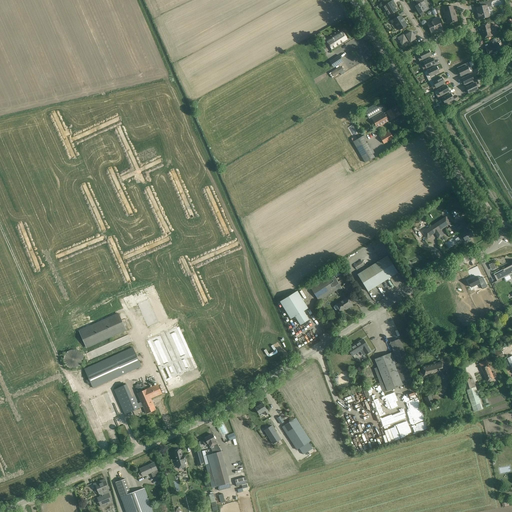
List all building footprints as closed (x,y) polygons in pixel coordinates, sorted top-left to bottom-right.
[(395,4),(393,0),(382,7),(386,13),(388,11),(390,15),(397,11),(393,5),(395,4)] [(428,9),(422,0),(414,0),(417,5),(415,6),(419,14),(423,11),(428,9)] [(488,9),(487,7),(491,6),(491,5),(491,4),(491,3),(492,2),(492,1),(493,1),(497,0),(496,0),(490,0),(479,3),(480,7),(476,8),(477,12),(476,12),(478,20),(486,18),(487,19),(489,18),(489,17),(489,16),(490,16),(489,9),(488,9)] [(454,13),(452,6),(443,8),(445,14),(445,13),(446,13),(449,23),(457,21),(455,13),(454,13)] [(407,26),(400,15),(391,21),(393,25),(395,24),(399,30),(407,26)] [(442,28),(437,18),(434,20),(434,21),(427,24),(431,33),(439,30),(439,29),(441,27),(442,28)] [(490,28),(489,23),(480,25),(482,33),(481,33),(482,38),(492,36),(491,32),(495,31),(498,26),(493,23),(491,27),(490,28)] [(347,39),(342,32),(327,42),(332,49),(347,39)] [(416,39),(411,32),(406,35),(406,36),(404,37),(403,35),(398,38),(401,44),(404,43),(405,43),(408,42),(407,41),(409,40),(410,42),(416,39)] [(325,39),(322,34),(317,38),(320,42),(325,39)] [(496,43),(494,39),(488,42),(490,46),(485,48),(489,57),(501,51),(497,43),(496,43)] [(420,64),(423,62),(426,61),(425,58),(431,55),(428,49),(419,54),(421,57),(418,59),(420,64)] [(343,61),(339,55),(330,62),(333,68),(343,61)] [(432,58),(426,61),(423,62),(424,66),(422,67),(424,72),(427,71),(430,70),(430,69),(429,67),(435,64),(432,58)] [(458,70),(461,76),(472,71),(469,62),(463,65),(464,67),(458,70)] [(330,73),(333,78),(345,70),(341,65),(330,73)] [(430,70),(427,71),(429,75),(426,76),(428,81),(434,78),(433,75),(439,72),(436,67),(430,69),(430,70)] [(472,71),(461,76),(467,73),(468,76),(462,79),(464,85),(474,80),(472,77),(475,76),(474,74),(479,72),(477,68),(472,71)] [(434,92),(437,90),(440,89),(438,86),(444,83),(441,77),(432,82),(434,86),(432,87),(434,92)] [(476,79),(474,80),(471,82),(472,84),(466,87),(468,93),(478,89),(476,85),(479,84),(476,79)] [(439,100),(442,99),(444,97),(443,94),(449,91),(446,85),(440,89),(437,90),(439,94),(436,95),(439,100)] [(450,94),(444,97),(442,99),(443,102),(441,103),(443,108),(449,105),(447,103),(454,99),(450,94)] [(385,109),(380,101),(365,110),(370,118),(385,109)] [(381,114),(372,119),(377,128),(378,127),(388,121),(390,119),(391,119),(391,120),(400,115),(397,110),(395,107),(393,108),(387,112),(384,113),(383,112),(381,114)] [(386,134),(380,137),(384,143),(393,138),(390,140),(386,134)] [(365,162),(374,157),(372,153),(374,152),(368,142),(366,143),(364,140),(366,139),(364,135),(353,142),(365,162)] [(450,223),(446,217),(427,230),(424,231),(428,238),(431,236),(431,235),(450,223)] [(453,227),(456,232),(458,231),(463,228),(465,232),(461,235),(463,238),(461,240),(464,244),(470,240),(469,238),(472,236),(471,234),(472,234),(472,233),(472,232),(471,230),(470,230),(469,230),(468,230),(462,221),(455,225),(455,226),(453,227)] [(450,248),(458,242),(454,237),(446,243),(450,248)] [(398,273),(387,256),(378,262),(389,279),(398,273)] [(364,265),(361,261),(354,265),(357,270),(364,265)] [(389,279),(378,262),(366,270),(377,286),(389,279)] [(494,276),(497,281),(509,274),(511,279),(511,278),(511,264),(503,270),(503,271),(494,276)] [(377,286),(366,270),(357,275),(368,292),(377,286)] [(336,291),(341,288),(332,273),(310,287),(319,301),(336,291)] [(477,276),(468,281),(471,287),(479,283),(482,289),(487,286),(483,277),(478,279),(477,276)] [(308,308),(297,291),(280,302),(290,319),(295,316),(300,325),(309,320),(303,311),(308,308)] [(347,297),(343,300),(335,304),(336,305),(334,306),(334,307),(335,310),(336,310),(338,309),(340,312),(345,309),(345,310),(353,306),(347,297)] [(403,312),(392,318),(400,335),(411,329),(403,312)] [(125,330),(117,313),(80,331),(87,348),(125,330)] [(167,386),(181,380),(179,376),(197,367),(179,327),(147,341),(167,386)] [(367,346),(363,339),(348,349),(352,356),(363,349),(366,354),(370,351),(367,346)] [(415,380),(399,339),(390,343),(394,352),(375,359),(380,373),(376,374),(383,393),(415,380)] [(141,366),(133,348),(84,370),(93,389),(141,366)] [(504,354),(499,348),(493,352),(499,360),(504,357),(503,355),(504,354)] [(83,361),(83,359),(83,358),(82,356),(82,355),(81,353),(80,352),(78,351),(77,350),(75,350),(73,350),(72,350),(70,350),(68,351),(67,352),(66,353),(65,354),(65,355),(64,355),(64,356),(64,358),(63,359),(64,361),(64,363),(65,364),(66,366),(67,367),(68,368),(70,369),(72,369),(73,369),(75,369),(77,369),(78,368),(80,367),(81,366),(82,364),(82,363),(83,361)] [(492,373),(488,365),(487,361),(479,364),(482,372),(482,371),(486,381),(493,378),(497,376),(495,372),(492,373)] [(444,372),(442,362),(422,367),(423,369),(419,370),(421,378),(444,372)] [(483,409),(475,387),(472,388),(469,378),(464,380),(474,412),(483,409)] [(155,410),(153,405),(151,398),(162,394),(158,384),(137,393),(144,409),(146,414),(155,410)] [(134,405),(126,386),(114,391),(124,414),(139,408),(137,404),(134,405)] [(349,396),(352,403),(366,397),(369,404),(372,403),(367,389),(349,396)] [(117,417),(107,393),(91,400),(101,424),(117,417)] [(434,403),(431,395),(424,397),(427,405),(434,403)] [(266,409),(262,403),(255,408),(259,414),(263,411),(266,415),(269,413),(266,409)] [(292,420),(282,427),(297,450),(299,448),(303,455),(313,449),(309,442),(311,441),(296,418),(292,420)] [(272,425),(264,430),(273,444),(281,439),(272,425)] [(351,426),(356,437),(361,435),(357,426),(354,427),(354,425),(351,426)] [(115,432),(108,434),(112,446),(118,444),(115,432)] [(205,439),(202,440),(205,445),(208,444),(210,447),(213,452),(212,452),(213,454),(208,455),(212,470),(207,471),(212,488),(220,486),(221,489),(230,487),(229,483),(230,483),(221,451),(218,444),(217,445),(216,444),(217,443),(215,440),(212,434),(208,437),(205,438),(205,439)] [(182,456),(180,449),(174,451),(179,469),(185,467),(184,462),(186,462),(184,455),(182,456)] [(200,450),(195,452),(196,455),(198,462),(203,461),(201,454),(200,450)] [(144,469),(143,467),(139,469),(141,474),(143,476),(150,473),(152,478),(159,475),(156,467),(154,463),(153,463),(146,467),(146,468),(144,469)] [(164,482),(161,475),(155,477),(159,485),(164,482)] [(247,483),(245,477),(235,480),(236,486),(247,483)] [(93,484),(96,490),(97,489),(98,492),(100,497),(97,498),(101,506),(112,502),(108,492),(109,491),(107,485),(105,479),(93,484)] [(152,511),(151,506),(144,488),(130,493),(125,479),(115,482),(117,487),(126,511),(152,511)]
